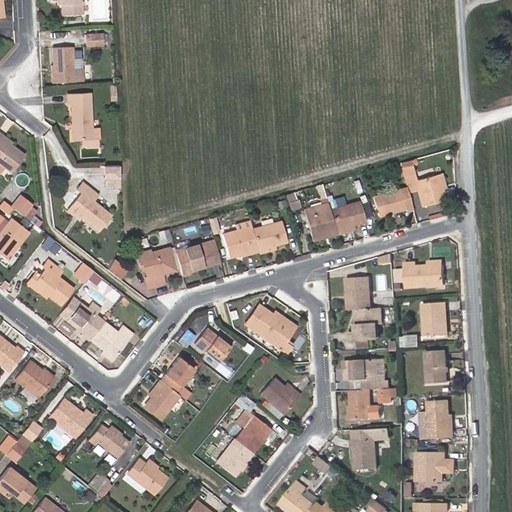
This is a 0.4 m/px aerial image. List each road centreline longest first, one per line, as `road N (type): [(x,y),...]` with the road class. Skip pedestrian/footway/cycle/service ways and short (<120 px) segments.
road 1 (residential): [(0,301),(109,387),(126,379),(191,301),(278,276)]
road 2 (residential): [(482,511),(470,220)]
road 3 (residential): [(278,276),(322,309),(328,398),(248,505),(257,511)]
road 4 (residential): [(470,220),(458,0)]
road 5 (residential): [(278,276),(470,220)]
